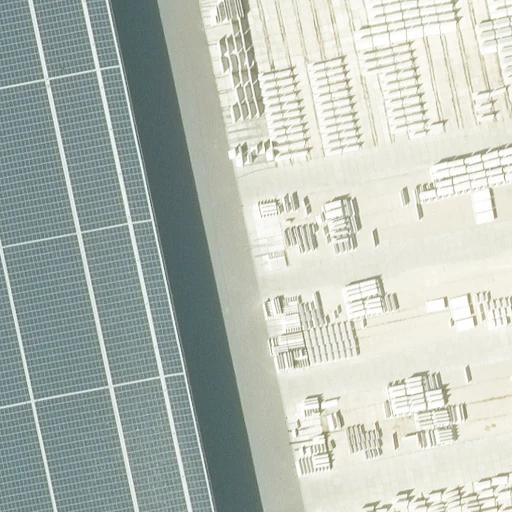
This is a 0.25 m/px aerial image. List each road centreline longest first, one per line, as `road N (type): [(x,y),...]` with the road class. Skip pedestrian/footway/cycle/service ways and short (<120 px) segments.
road 1 (unknown): [(511,135),(191,203)]
road 2 (unknown): [(511,249),(214,308)]
road 3 (unknown): [(511,336),(233,393)]
road 4 (unknown): [(511,443),(253,482)]
